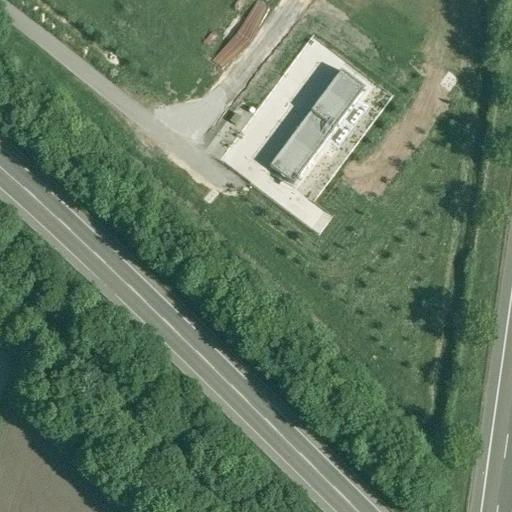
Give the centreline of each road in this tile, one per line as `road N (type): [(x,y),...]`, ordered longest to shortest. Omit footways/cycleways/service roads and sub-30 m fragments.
road 1 (secondary): [(0,171),(353,511)]
road 2 (motorway): [(511,320),(484,511)]
